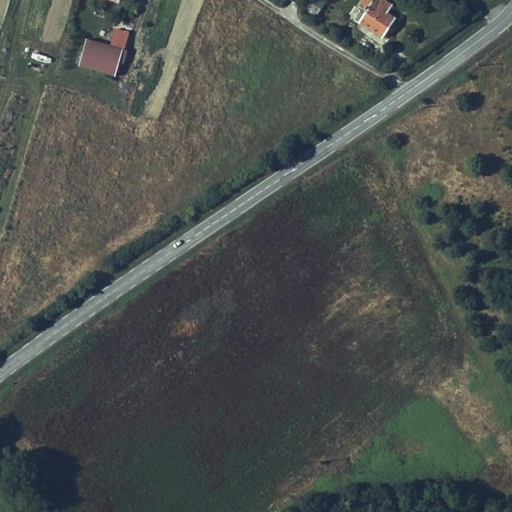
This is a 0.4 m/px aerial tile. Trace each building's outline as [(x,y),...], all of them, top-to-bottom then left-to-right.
[(321,9),(325,3),(320,0),(308,0),(321,9)] [(376,41),(383,32),(377,29),(384,18),(381,16),(387,7),(376,0),(367,0),(351,24),(376,41)] [(308,2),(303,9),(316,17),(321,10),(308,2)] [(384,18),(377,29),(383,32),(390,22),(384,18)] [(114,28),(110,46),(86,40),(79,68),(117,77),(128,31),(114,28)]
